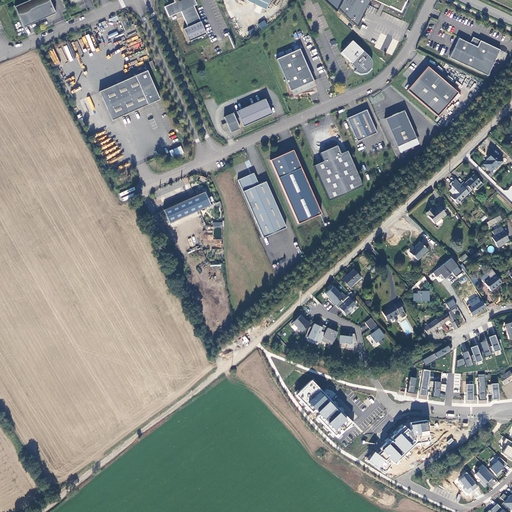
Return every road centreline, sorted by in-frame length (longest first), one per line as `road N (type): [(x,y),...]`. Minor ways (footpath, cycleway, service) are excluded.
road 1 (unclassified): [(220,375),(511,98)]
road 2 (unclassified): [(431,0),(402,57),(373,86),(209,157)]
road 3 (residential): [(490,412),(401,480),(462,509),(511,474)]
road 4 (unclassified): [(138,0),(209,157)]
road 5 (unclassified): [(209,157),(140,0)]
road 6 (residential): [(396,411),(356,328),(317,310)]
road 7 (unclassified): [(20,51),(133,0)]
